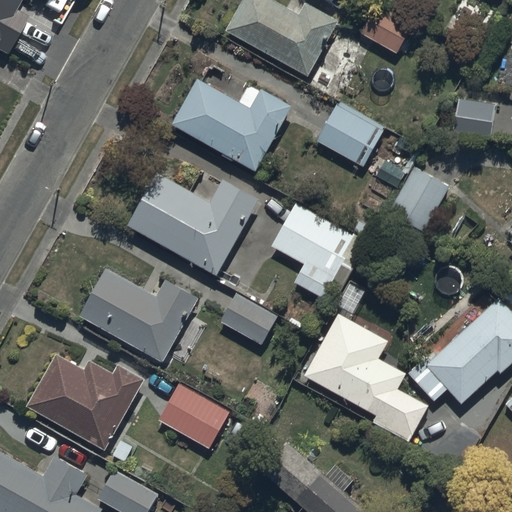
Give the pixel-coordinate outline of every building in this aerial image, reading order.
[(0,0),(0,29),(16,0),(0,0)] [(285,0),(239,0),(226,25),(312,72),(341,17),(309,0),(305,0),(301,9),(285,0)] [(377,1),(361,28),(399,50),(415,24),(377,1)] [(258,167),(293,101),(262,84),(261,87),(249,81),(241,96),(200,74),(174,122),(225,149),(223,153),(233,159),(235,155),(258,167)] [(498,100),(458,93),(452,126),(493,133),(498,100)] [(365,162),(386,124),(339,99),(318,137),(365,162)] [(424,227),(450,181),(414,161),(388,208),(424,227)] [(218,271),(260,193),(223,173),(210,196),(157,166),(127,221),(218,271)] [(354,231),(297,199),(272,241),(304,260),(294,277),(326,296),(333,284),(341,288),(377,225),(362,217),(354,231)] [(107,263),(80,311),(164,359),(201,294),(167,274),(157,292),(107,263)] [(279,313),(238,290),(222,319),(263,342),(279,313)] [(504,368),(511,360),(511,304),(500,292),(434,355),(429,350),(411,368),(438,396),(452,383),(466,398),(501,364),(504,368)] [(391,336),(340,308),(305,371),(377,410),(373,418),(411,438),(431,401),(401,385),(409,369),(381,355),(391,336)] [(106,446),(145,374),(120,361),(116,368),(91,354),(86,363),(59,349),(29,404),(106,446)] [(232,407),(180,379),(159,416),(211,445),(232,407)] [(45,470),(0,445),(0,510),(3,511),(100,511),(105,504),(80,490),(92,469),(57,449),(45,470)] [(374,511),(375,511),(345,486),(355,475),(336,459),(327,470),(320,464),(295,494),(314,511),(313,511),(374,511)] [(114,466),(98,495),(129,511),(146,511),(158,490),(114,466)]
